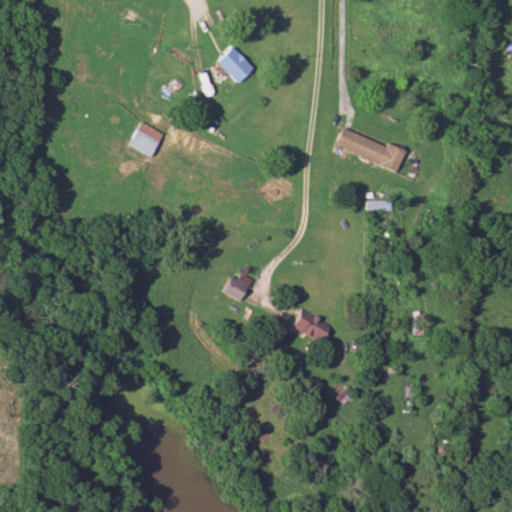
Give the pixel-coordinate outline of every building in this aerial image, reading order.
[(229,84),(246,70),(227,47),(210,61),(229,84)] [(386,171),(393,152),(332,129),(325,148),(386,171)] [(378,200),(356,200),(356,209),(378,209),(378,200)] [(232,300),(239,283),(222,275),(214,291),(232,300)] [(312,342),(323,323),(294,306),(283,325),(312,342)] [(349,398),(334,377),(321,387),(335,407),(349,398)]
